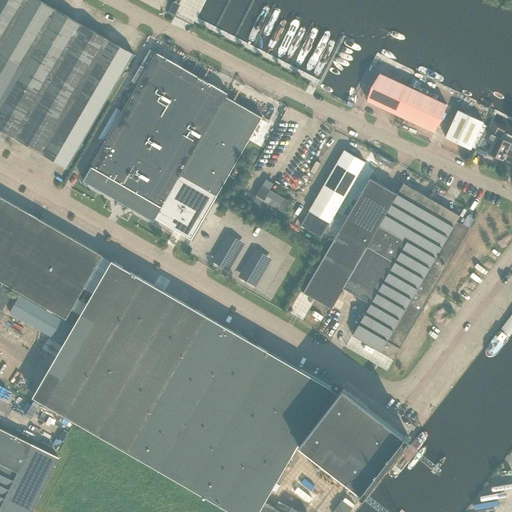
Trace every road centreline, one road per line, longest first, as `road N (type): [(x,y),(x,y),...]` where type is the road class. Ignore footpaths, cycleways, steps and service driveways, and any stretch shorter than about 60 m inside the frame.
road 1 (unclassified): [(511,251),(401,391),(0,165)]
road 2 (unclassified): [(511,194),(110,0)]
road 3 (unknown): [(400,403),(421,410),(430,403),(511,299)]
